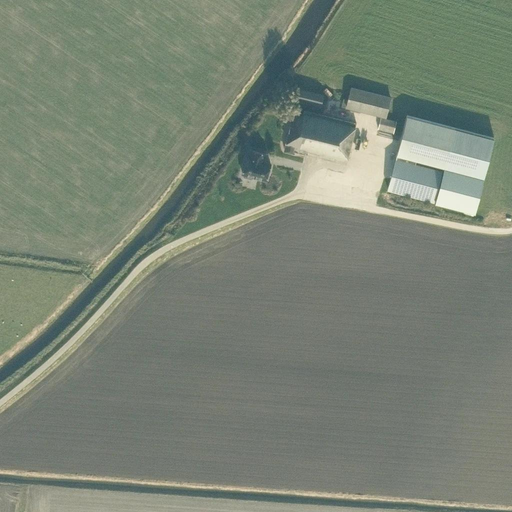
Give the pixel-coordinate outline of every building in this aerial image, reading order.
[(385,117),(390,97),(351,88),(346,107),(385,117)] [(321,106),(323,95),(299,89),(296,100),(321,106)] [(347,161),(356,123),(304,110),(302,117),(293,114),(286,143),(284,151),(293,153),(294,152),(307,155),(308,151),(347,161)] [(416,160),(443,167),(483,177),(494,138),(407,115),(387,190),(474,212),(482,181),(415,164),(416,160)] [(393,133),(396,121),(381,117),(378,129),(393,133)] [(252,177),(266,181),(270,164),(262,162),(263,158),(264,158),(265,154),(251,150),(249,159),(246,158),(242,174),(244,175),(243,177),(252,179),(252,177)]
